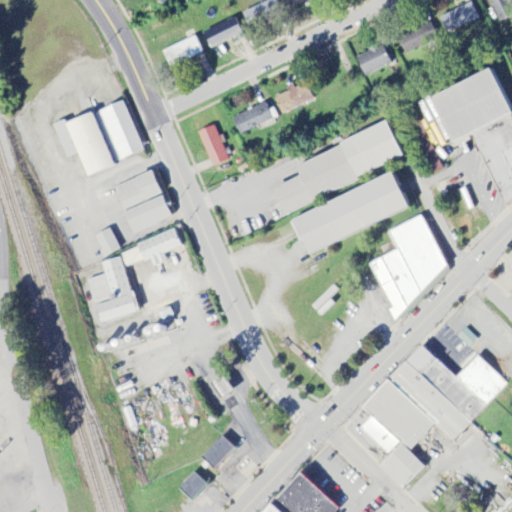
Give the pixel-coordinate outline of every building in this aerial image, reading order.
[(279,17),(272,0),(271,0),(242,12),(250,29),(279,17)] [(284,0),(289,9),(312,0),(284,0)] [(439,18),(447,34),(478,19),(471,3),(439,18)] [(241,35),(234,18),(202,32),(209,48),(241,35)] [(398,37),(404,54),(437,41),(430,25),(398,37)] [(169,69),(203,53),(195,36),(161,52),(169,69)] [(356,56),(364,77),(391,67),(383,46),(356,56)] [(511,201),(511,108),(492,68),(433,98),(456,144),(473,135),(508,205),(511,201)] [(281,115),(312,102),(303,81),(286,89),(288,93),(274,98),(281,115)] [(94,113),(114,163),(143,151),(123,102),(94,113)] [(231,118),(238,135),(272,121),(265,104),(231,118)] [(65,160),(77,155),(85,178),(112,168),(91,113),(64,123),(63,121),(52,125),(65,160)] [(226,162),(216,126),(199,131),(209,167),(226,162)] [(293,164),(299,178),(271,189),(280,212),(402,163),(387,126),(293,164)] [(161,196),(151,172),(113,187),(122,211),(161,196)] [(290,218),(304,253),(407,212),(392,176),(290,218)] [(172,219),(162,197),(123,213),(132,235),(172,219)] [(422,215),(449,267),(399,319),(370,264),(399,249),(390,232),(422,215)] [(93,237),(103,258),(119,250),(109,229),(93,237)] [(183,247),(177,232),(119,253),(124,269),(150,260),(153,268),(167,263),(164,254),(183,247)] [(86,281),(92,306),(94,305),(99,323),(135,314),(121,258),(101,263),(104,276),(86,281)] [(476,340),(464,329),(456,337),(468,348),(476,340)] [(365,409),(423,348),(457,381),(479,358),(506,384),(454,439),(437,422),(408,452),(424,468),(403,489),(379,466),(389,456),(360,429),(372,416),(365,409)] [(209,383),(217,400),(231,393),(222,377),(209,383)] [(223,438),(235,448),(215,471),(203,460),(223,438)] [(194,473),(207,484),(192,501),(180,489),(194,473)] [(268,511),(302,476),(338,509),(335,511),(268,511)]
